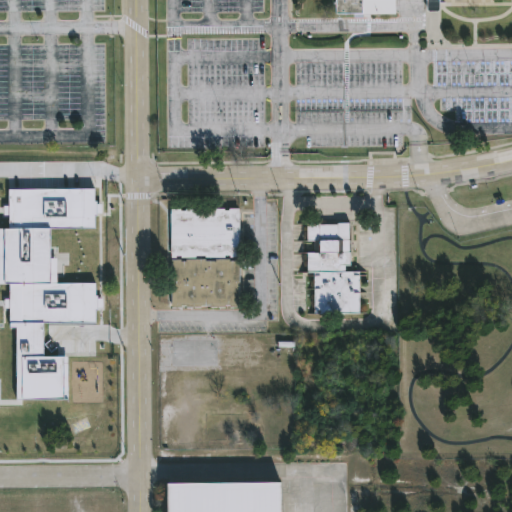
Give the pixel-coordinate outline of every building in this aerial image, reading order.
[(440,0),(440,9),(440,11),(429,11),(429,9),(429,0),(396,0),(396,13),(337,14),(337,5),(334,5),(334,1),(337,1),(337,0),(440,0)] [(102,215),(102,217),(95,217),(95,229),(6,230),(6,216),(2,216),(2,203),(4,203),(4,187),(95,186),(95,198),(103,198),(102,215)] [(237,208),(237,307),(228,307),(228,305),(223,305),(223,307),(208,307),(208,305),(199,305),(199,307),(184,307),(184,305),(179,305),(179,308),(169,308),(169,209),(179,209),(179,211),(184,211),(184,207),(223,207),(223,209),(228,209),(228,207),(237,207),(237,208)] [(343,269),(343,271),(357,271),(357,313),(312,312),(312,270),(305,270),(305,224),(348,223),(348,265),(343,265),(343,269)] [(96,281),(96,295),(103,295),(103,310),(96,310),(96,322),(44,322),(44,356),(67,356),(67,399),(15,399),(15,327),(9,327),(9,308),(4,308),(4,298),(9,298),(9,281),(96,281)] [(166,511),(166,483),(281,483),(281,511),(166,511)]
